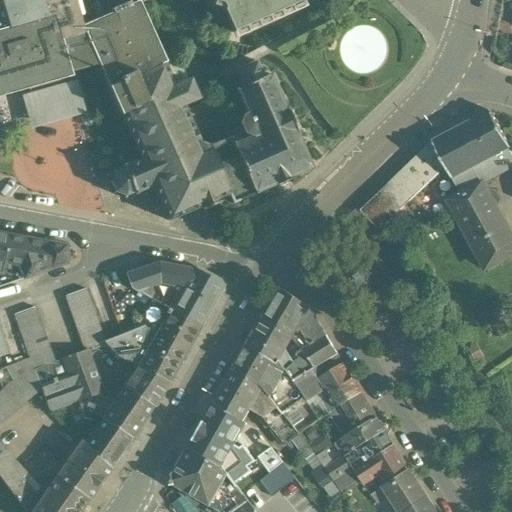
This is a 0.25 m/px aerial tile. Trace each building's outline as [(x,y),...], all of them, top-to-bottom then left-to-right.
[(0,97),(28,89),(67,78),(71,77),(70,73),(98,65),(108,88),(164,63),(137,2),(102,18),(94,0),(0,0),(0,11),(5,29),(0,30),(0,97)] [(94,0),(102,18),(137,2),(136,0),(94,0)] [(213,0),(213,1),(223,5),(225,9),(223,10),(233,33),(302,1),(301,0),(213,0)] [(285,110),(269,75),(263,78),(255,61),(234,71),(242,87),(235,90),(246,114),(242,116),(239,124),(244,135),(250,137),(233,144),(230,137),(207,147),(199,143),(182,106),(197,99),(188,81),(174,87),(164,63),(108,88),(120,116),(121,115),(140,159),(152,186),(168,221),(200,207),(202,211),(219,203),(217,200),(228,195),(232,204),(254,195),(275,186),(276,186),(290,180),(290,179),(312,169),(296,134),(297,134),(286,109),(285,110)] [(67,78),(28,89),(31,98),(26,100),(32,121),(79,108),(73,86),(69,87),(67,78)] [(433,142),(446,167),(462,196),(450,202),(486,268),(511,254),(511,240),(482,185),(511,168),(511,154),(509,149),(510,148),(491,111),(433,142)] [(380,230),(446,167),(433,142),(361,211),(380,230)] [(152,186),(140,159),(124,166),(124,165),(122,166),(123,169),(116,172),(114,170),(112,171),(114,174),(111,182),(108,182),(108,184),(103,187),(107,195),(112,193),(114,195),(116,193),(124,196),(124,199),(126,199),(126,196),(134,193),(135,195),(137,195),(136,193),(152,186)] [(65,246),(0,234),(0,273),(1,273),(3,264),(19,266),(23,279),(67,264),(65,247),(65,246)] [(351,261),(343,267),(340,282),(346,290),(359,294),(360,296),(366,297),(370,294),(371,289),(370,286),(372,273),(366,264),(351,261)] [(19,266),(3,264),(1,273),(0,273),(0,287),(23,279),(19,266)] [(158,264),(127,274),(132,288),(140,293),(148,288),(158,284),(169,285),(170,280),(178,284),(183,286),(191,270),(158,264)] [(191,270),(183,286),(178,284),(176,288),(180,290),(169,310),(200,327),(223,286),(192,269),(191,270)] [(148,288),(140,293),(145,296),(169,310),(180,290),(176,288),(178,284),(170,280),(169,285),(158,284),(148,288)] [(310,308),(280,288),(262,319),(293,338),(301,349),(302,351),(312,345),(302,323),(310,308)] [(383,288),(359,304),(364,312),(388,296),(383,288)] [(86,289),(65,296),(84,350),(87,349),(104,343),(86,289)] [(158,330),(169,310),(145,296),(131,320),(144,327),(150,331),(152,327),(158,330)] [(389,306),(379,303),(370,309),(368,319),(374,328),(384,330),(393,324),(395,314),(389,306)] [(34,307),(14,314),(29,359),(34,370),(54,362),(34,307)] [(200,327),(169,310),(158,330),(152,327),(150,331),(187,351),(200,327)] [(262,319),(247,345),(278,365),(280,361),(286,371),(295,363),(286,350),(293,338),(262,319)] [(0,327),(0,356),(9,354),(0,327)] [(150,331),(144,327),(105,342),(119,357),(150,375),(168,384),(187,351),(150,331)] [(312,345),(302,351),(304,354),(316,369),(323,364),(338,355),(326,336),(312,345)] [(278,365),(247,345),(233,371),(262,388),(270,397),(280,409),(285,416),(307,401),(294,382),(286,371),(280,361),(278,365)] [(84,350),(62,359),(68,375),(55,379),(55,378),(51,380),(52,381),(39,385),(48,411),(90,397),(102,393),(87,349),(84,350)] [(301,349),(296,353),(300,358),(304,354),(302,351),(301,349)] [(295,363),(286,371),(294,382),(316,369),(304,354),(295,363)] [(29,359),(5,368),(13,381),(0,392),(0,406),(35,376),(34,370),(29,359)] [(316,369),(294,382),(307,401),(307,402),(311,399),(325,390),(319,379),(329,373),(323,364),(316,369)] [(329,373),(319,379),(325,390),(337,409),(361,393),(344,364),(329,373)] [(262,388),(233,371),(210,411),(242,430),(246,424),(242,422),(249,410),(257,396),(264,402),(270,397),(262,388)] [(136,396),(152,408),(161,396),(160,396),(168,384),(150,375),(136,396)] [(35,376),(0,406),(0,456),(5,451),(48,411),(39,385),(35,376)] [(136,396),(124,388),(102,419),(131,438),(152,408),(136,396)] [(102,393),(90,397),(95,410),(106,402),(102,393)] [(361,393),(337,409),(352,433),(376,418),(361,393)] [(314,454),(306,444),(293,426),(284,434),(276,425),(270,418),(260,406),(264,402),(257,396),(249,410),(265,420),(286,444),(292,440),(307,459),(314,454)] [(90,397),(78,401),(84,418),(95,410),(90,397)] [(280,409),(270,397),(264,402),(260,406),(270,418),(280,409)] [(78,401),(66,405),(74,424),(84,418),(78,401)] [(280,409),(270,418),(276,425),(285,416),(280,409)] [(242,430),(210,411),(189,447),(222,466),(228,475),(237,487),(255,473),(245,459),(238,464),(230,462),(226,459),(242,430)] [(285,416),(276,425),(284,434),(293,426),(285,416)] [(352,433),(335,444),(338,447),(344,457),(344,456),(360,446),(384,431),(376,418),(352,433)] [(85,444),(84,445),(110,469),(131,438),(102,419),(85,444)] [(384,431),(360,446),(369,461),(393,445),(384,431)] [(314,454),(316,457),(325,451),(333,445),(324,432),(306,444),(314,454)] [(72,455),(56,478),(88,499),(105,476),(110,469),(84,445),(85,444),(81,441),(72,455)] [(364,465),(354,471),(362,484),(379,472),(387,485),(408,471),(393,445),(369,461),(364,465)] [(222,466),(189,447),(170,481),(171,483),(210,506),(228,475),(222,466)] [(27,476),(5,451),(0,456),(0,478),(9,490),(22,479),(27,476)] [(325,451),(316,457),(326,470),(333,464),(325,451)] [(357,454),(347,461),(352,469),(354,471),(364,465),(357,454)] [(255,473),(237,487),(247,500),(255,511),(273,511),(304,489),(277,455),(255,473)] [(333,464),(326,470),(333,481),(352,469),(347,461),(344,457),(333,464)] [(410,474),(385,491),(399,511),(405,511),(426,498),(410,474)] [(50,486),(31,511),(79,511),(88,499),(56,478),(50,486)] [(25,511),(31,511),(50,486),(41,479),(32,491),(22,479),(9,490),(25,511)] [(379,490),(371,496),(376,504),(385,498),(379,490)] [(405,511),(434,511),(426,498),(405,511)] [(255,511),(247,500),(230,511),(255,511)]
